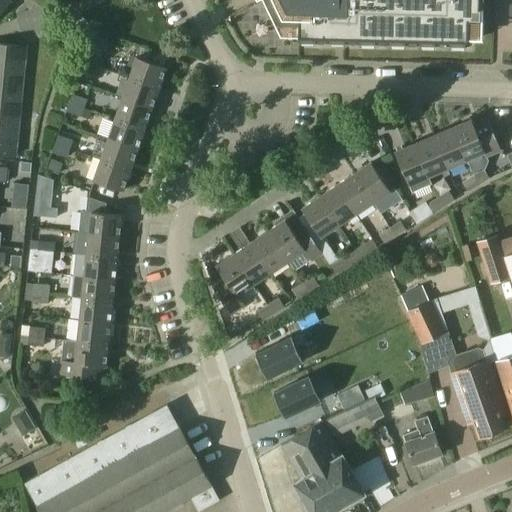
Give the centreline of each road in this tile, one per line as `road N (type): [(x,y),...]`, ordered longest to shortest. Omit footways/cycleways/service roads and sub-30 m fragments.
road 1 (residential): [(253,511),(188,287),(191,211),(232,80)]
road 2 (residential): [(511,91),(232,80)]
